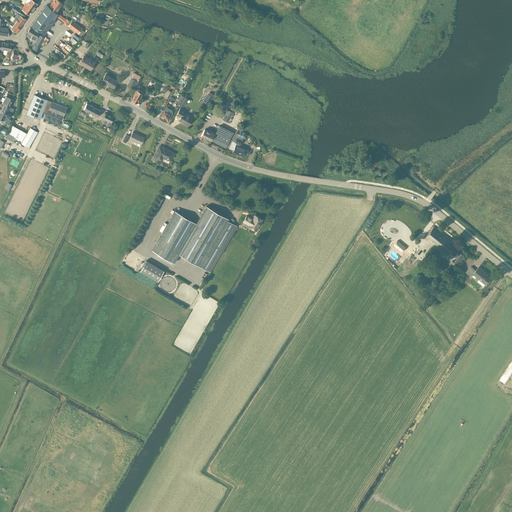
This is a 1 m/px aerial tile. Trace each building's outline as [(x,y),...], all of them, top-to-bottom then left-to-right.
[(29,15),(37,3),(33,0),(29,0),(28,2),(28,1),(26,3),(23,6),(21,9),(29,15)] [(58,0),(53,0),(49,7),(46,5),(31,26),(44,34),(51,25),(50,23),(58,13),(56,12),(62,3),(58,0)] [(14,5),(11,9),(17,13),(12,21),(12,22),(15,23),(14,24),(19,28),(26,19),(23,17),(26,13),(14,5)] [(0,34),(8,36),(9,26),(5,26),(5,23),(1,23),(2,20),(2,19),(0,18),(0,34)] [(10,29),(16,33),(19,28),(14,24),(15,23),(12,22),(10,25),(12,26),(10,29)] [(71,22),(68,26),(78,33),(81,29),(71,22)] [(28,33),(26,36),(30,38),(31,37),(35,39),(39,32),(30,27),(27,32),(28,33)] [(44,37),(39,34),(34,44),(39,46),(44,37)] [(6,57),(9,57),(11,44),(2,42),(2,43),(0,42),(0,48),(1,49),(1,48),(7,49),(6,57)] [(18,54),(18,53),(13,51),(14,50),(12,49),(11,55),(12,55),(11,59),(19,61),(21,55),(18,54)] [(90,70),(95,62),(83,56),(79,63),(90,70)] [(101,81),(113,88),(117,81),(105,74),(101,81)] [(134,89),(138,81),(130,77),(126,85),(134,89)] [(135,93),(131,100),(137,103),(137,102),(140,104),(143,98),(141,96),(143,92),(137,89),(135,93)] [(203,101),(209,105),(213,98),(213,97),(214,95),(209,92),(208,95),(207,94),(203,101)] [(6,96),(2,103),(4,104),(9,106),(12,99),(13,97),(7,94),(6,96)] [(34,95),(26,113),(40,119),(42,112),(62,119),(63,116),(66,107),(34,95)] [(83,109),(87,111),(86,112),(89,114),(89,112),(98,116),(101,111),(86,103),(83,109)] [(4,104),(2,108),(11,112),(10,113),(11,113),(12,113),(14,109),(9,106),(4,104)] [(180,107),(176,114),(180,117),(178,120),(183,123),(188,125),(192,118),(190,116),(190,115),(187,114),(186,114),(183,113),(185,110),(180,107)] [(2,108),(0,111),(0,121),(1,122),(2,120),(6,121),(4,124),(8,125),(11,120),(11,119),(9,118),(8,118),(8,117),(10,114),(10,113),(11,112),(2,108)] [(161,116),(161,117),(167,121),(168,121),(171,115),(172,113),(172,110),(169,109),(169,110),(166,108),(161,116)] [(233,112),(227,110),(222,119),(228,122),(233,112)] [(112,123),(111,122),(114,117),(105,113),(102,118),(105,119),(103,123),(108,126),(110,124),(109,126),(111,126),(112,123)] [(12,125),(5,138),(13,142),(15,139),(21,142),(26,133),(12,125)] [(225,149),(233,133),(220,126),(212,142),(225,149)] [(21,143),(29,148),(38,132),(30,128),(21,143)] [(204,129),(201,136),(204,138),(204,137),(210,140),(214,134),(204,129)] [(232,141),(229,148),(233,150),(232,152),(239,155),(242,156),(244,156),(245,153),(247,154),(248,150),(246,149),(247,149),(240,146),(240,144),(241,144),(242,140),(246,133),(238,129),(232,141)] [(141,144),(144,137),(132,132),(129,139),(141,144)] [(166,158),(170,161),(174,153),(173,153),(173,152),(170,151),(166,150),(167,149),(162,147),(160,152),(156,151),(153,157),(160,160),(161,158),(164,160),(165,159),(166,158)] [(227,220),(228,218),(206,206),(196,223),(175,210),(152,250),(174,262),(179,254),(209,271),(235,225),(227,220)] [(256,230),(262,219),(254,215),(252,218),(246,215),(243,221),(249,225),(248,226),(256,230)] [(456,256),(462,249),(456,244),(456,243),(434,226),(426,235),(449,253),(450,252),(456,256)] [(397,240),(394,245),(402,251),(406,247),(397,240)] [(408,248),(400,258),(404,261),(412,251),(408,248)] [(459,262),(464,256),(461,253),(454,261),(453,260),(451,263),(455,267),(459,262)] [(146,260),(140,271),(157,281),(163,270),(146,260)] [(465,273),(470,277),(473,274),(485,284),(491,277),(478,267),(475,270),(471,266),(465,273)]
